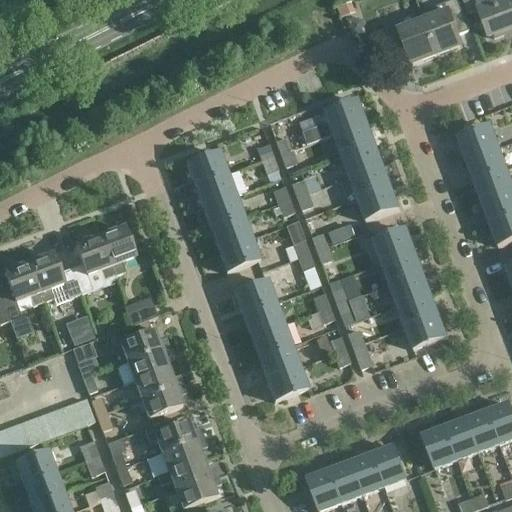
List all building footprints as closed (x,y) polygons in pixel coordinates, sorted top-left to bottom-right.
[(461,0),(468,16),(478,12),(479,12),(474,0),(461,0)] [(511,0),(503,0),(505,3),(478,13),(489,40),(511,30),(511,0)] [(424,24),(437,59),(463,50),(458,37),(470,33),(457,1),(434,9),(438,18),(424,24)] [(350,5),(336,11),(340,21),(355,16),(350,5)] [(401,32),(398,23),(384,28),(396,61),(407,56),(412,69),(437,59),(424,24),(401,32)] [(324,128),(301,136),(306,149),(334,138),(367,126),(359,104),(326,116),(330,128),(325,130),(324,128)] [(375,148),(367,126),(334,138),(342,160),(375,148)] [(466,163),(499,151),(491,130),(458,142),(466,163)] [(275,146),(280,159),(291,155),(286,142),(275,146)] [(342,160),(350,182),(383,169),(375,148),(342,160)] [(257,153),(262,166),(273,162),(268,149),(257,153)] [(499,151),(466,163),(474,185),(507,173),(499,151)] [(296,167),(291,155),(280,159),(285,171),(296,167)] [(194,191),(227,178),(219,157),(186,169),(194,191)] [(278,174),(273,162),(262,166),(267,178),(278,174)] [(350,182),(358,203),(391,191),(383,169),(350,182)] [(511,187),(507,173),(474,185),(482,207),(511,195),(511,187)] [(227,178),(194,191),(202,212),(235,200),(227,178)] [(291,188),(296,201),(307,197),(302,184),(291,188)] [(273,195),(278,208),(289,204),(284,191),(273,195)] [(399,213),(391,191),(358,203),(366,225),(399,213)] [(511,195),(482,207),(490,229),(511,220),(511,195)] [(307,197),(296,201),(301,214),(312,210),(307,197)] [(235,200),(202,212),(210,234),(243,221),(235,200)] [(278,208),(279,210),(263,216),(266,223),(274,220),(276,224),(294,217),(289,204),(278,208)] [(511,220),(490,229),(498,250),(511,245),(511,220)] [(243,221),(210,234),(218,256),(252,243),(243,221)] [(310,238),(317,236),(312,222),(305,224),(310,238)] [(297,226),(286,230),(292,245),(303,241),(297,226)] [(124,231),(100,241),(115,281),(125,277),(121,267),(135,262),(124,231)] [(381,267),(415,255),(407,233),(373,245),(381,267)] [(311,242),(316,255),(327,251),(322,238),(311,242)] [(82,268),(71,273),(81,299),(93,295),(110,288),(110,287),(116,285),(115,281),(100,241),(75,250),(82,268)] [(252,243),(218,256),(226,277),(260,265),(252,243)] [(298,262),(309,258),(304,245),(294,249),(298,262)] [(332,264),(327,251),(316,255),(321,268),(332,264)] [(415,255),(381,267),(390,289),(423,276),(415,255)] [(53,258),(29,267),(44,308),(54,304),(56,309),(81,299),(71,273),(60,277),(53,258)] [(309,258),(298,262),(303,275),(314,271),(309,258)] [(0,299),(10,326),(22,321),(16,306),(29,302),(33,312),(44,308),(29,267),(4,276),(11,295),(0,299)] [(423,276),(390,289),(398,310),(431,298),(423,276)] [(234,298),(242,319),(275,307),(267,285),(234,298)] [(331,296),(336,308),(347,304),(342,291),(331,296)] [(314,302),(318,315),(329,311),(324,298),(314,302)] [(406,332),(439,320),(431,298),(398,310),(406,332)] [(0,329),(10,326),(0,299),(0,329)] [(352,317),(347,304),(336,308),(341,321),(352,317)] [(242,319),(250,341),(283,329),(275,307),(242,319)] [(153,309),(134,316),(126,319),(130,331),(157,321),(153,309)] [(334,324),(329,311),(318,315),(323,328),(334,324)] [(439,320),(406,332),(414,354),(447,341),(439,320)] [(90,329),(69,337),(74,350),(95,342),(90,329)] [(283,329),(250,341),(258,363),(291,350),(283,329)] [(120,347),(128,366),(169,351),(165,342),(158,345),(154,334),(120,347)] [(352,352),(363,348),(358,334),(347,338),(352,352)] [(325,339),(312,345),(318,357),(330,352),(325,339)] [(334,358),(345,354),(340,341),(329,345),(334,358)] [(91,346),(72,354),(77,368),(83,382),(92,379),(92,377),(87,365),(95,362),(97,361),(91,346)] [(352,352),(361,374),(372,370),(363,348),(352,352)] [(258,363),(266,384),(299,372),(291,350),(258,363)] [(135,385),(168,372),(164,362),(172,360),(169,351),(128,366),(128,367),(117,371),(124,391),(135,387),(135,385)] [(350,367),(345,354),(334,358),(339,371),(350,367)] [(135,385),(135,387),(142,404),(183,388),(179,380),(172,382),(168,372),(135,385)] [(308,394),(299,372),(266,384),(274,406),(308,394)] [(83,382),(89,398),(98,394),(92,379),(83,382)] [(183,388),(142,404),(149,423),(182,411),(179,400),(186,397),(183,388)] [(85,402),(74,406),(83,429),(94,424),(85,402)] [(91,406),(96,420),(106,416),(101,402),(91,406)] [(83,429),(74,406),(63,411),(72,433),(83,429)] [(488,415),(500,449),(511,444),(511,413),(509,407),(488,415)] [(63,411),(52,415),(60,437),(72,433),(63,411)] [(60,437),(52,415),(41,419),(49,442),(60,437)] [(500,449),(488,415),(466,423),(479,457),(500,449)] [(106,416),(96,420),(102,437),(113,433),(106,416)] [(41,419),(29,424),(38,446),(49,442),(41,419)] [(444,432),(457,465),(479,457),(466,423),(444,432)] [(38,446),(29,424),(18,428),(27,450),(38,446)] [(149,447),(157,444),(162,457),(203,442),(200,433),(192,436),(188,425),(168,433),(166,425),(144,433),(149,447)] [(18,428),(7,432),(16,455),(27,450),(18,428)] [(16,455),(7,432),(0,434),(0,447),(4,459),(16,455)] [(423,440),(430,459),(435,473),(457,465),(444,432),(423,440)] [(203,442),(162,457),(169,476),(202,463),(199,453),(206,451),(203,442)] [(85,465),(99,460),(93,445),(79,451),(85,465)] [(373,459),(385,492),(407,484),(394,450),(373,459)] [(24,488),(55,477),(48,456),(16,468),(24,488)] [(112,460),(117,474),(126,471),(121,457),(112,460)] [(385,492),(373,459),(351,467),(363,500),(385,492)] [(105,476),(99,460),(85,465),(91,481),(105,476)] [(161,490),(173,486),(176,495),(217,479),(214,471),(206,473),(202,463),(169,476),(158,481),(161,490)] [(363,500),(351,467),(329,475),(342,508),(363,500)] [(132,487),(126,471),(117,474),(123,491),(132,487)] [(331,511),(342,508),(329,475),(307,483),(318,511),(331,511)] [(55,477),(24,488),(31,509),(63,497),(55,477)] [(217,479),(176,495),(182,511),(188,511),(216,501),(213,491),(220,488),(217,479)] [(101,507),(115,501),(109,486),(95,491),(101,507)] [(511,500),(511,487),(501,491),(505,503),(511,500)] [(130,511),(132,511),(141,509),(135,494),(125,498),(130,511)] [(68,511),(63,497),(31,509),(32,511),(68,511)] [(471,503),(474,511),(480,511),(489,509),(484,498),(471,503)] [(118,511),(115,501),(101,507),(102,511),(118,511)] [(474,511),(471,503),(458,507),(460,511),(474,511)]
